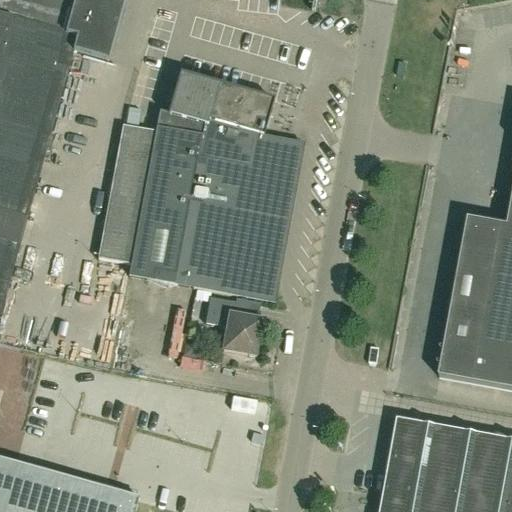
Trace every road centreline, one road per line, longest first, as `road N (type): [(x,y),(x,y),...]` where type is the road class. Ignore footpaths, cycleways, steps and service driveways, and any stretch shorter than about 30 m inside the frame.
road 1 (unclassified): [(285,511),(378,0)]
road 2 (unknown): [(288,497),(135,462)]
